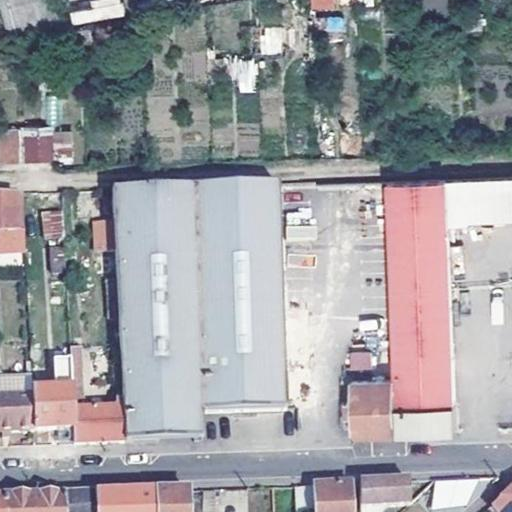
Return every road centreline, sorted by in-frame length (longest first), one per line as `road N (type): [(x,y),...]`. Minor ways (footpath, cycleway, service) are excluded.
road 1 (track): [(0,184),(511,165)]
road 2 (residential): [(0,476),(511,459)]
road 3 (unknown): [(348,465),(343,207)]
